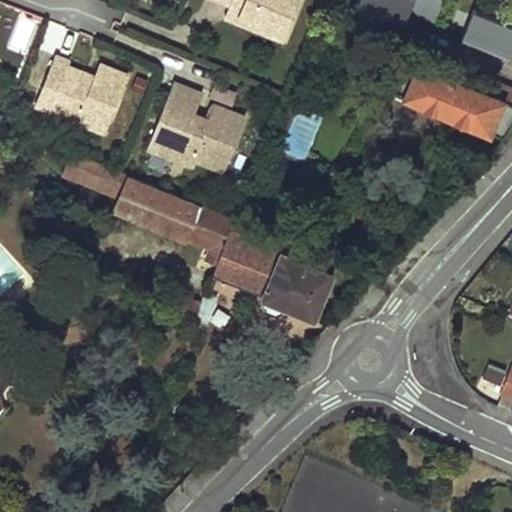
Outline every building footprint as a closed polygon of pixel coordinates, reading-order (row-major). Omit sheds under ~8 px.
[(240,8),(235,21),(258,30),(259,25),(266,28),(264,32),(284,41),(300,0),(220,0),(229,4),(240,8)] [(360,0),(359,4),(406,23),(411,10),(433,19),(441,0),(360,0)] [(240,8),(229,4),(224,16),(235,21),(240,8)] [(511,26),(473,12),(463,38),(509,57),(511,50),(511,26)] [(54,55),(38,95),(75,109),(81,123),(105,132),(127,75),(98,64),(93,76),(92,81),(81,77),(82,72),(67,66),(69,61),(54,55)] [(405,61),(391,89),(503,137),(511,123),(511,86),(484,75),(476,90),(405,61)] [(93,76),(82,72),(81,77),(92,81),(93,76)] [(202,94),(173,82),(147,147),(191,166),(194,159),(223,171),(245,117),(213,105),(208,118),(205,125),(192,119),(194,113),(202,94)] [(75,109),(38,95),(35,105),(81,123),(75,109)] [(208,118),(194,113),(192,119),(205,125),(208,118)] [(43,141),(39,151),(67,162),(71,152),(43,141)] [(67,162),(63,171),(119,194),(127,175),(116,170),(71,152),(67,162)] [(326,169),(306,206),(312,209),(331,172),(326,169)] [(327,217),(346,180),(331,172),(312,209),(327,217)] [(119,194),(112,209),(187,242),(193,227),(226,240),(217,262),(213,274),(265,295),(261,304),(264,311),(275,315),(282,312),(286,304),(314,315),(336,261),(304,248),(302,247),(298,256),(230,228),(233,219),(234,217),(201,203),(200,204),(127,175),(119,194)] [(302,247),(233,219),(230,228),(298,256),(302,247)] [(193,227),(187,242),(208,251),(206,257),(217,262),(226,240),(193,227)] [(208,319),(217,295),(204,290),(200,300),(188,295),(179,298),(176,306),(179,313),(187,316),(196,314),(208,319)] [(0,409),(3,406),(1,393),(13,377),(6,372),(14,362),(0,351),(0,409)] [(511,364),(499,391),(511,397),(511,364)]
